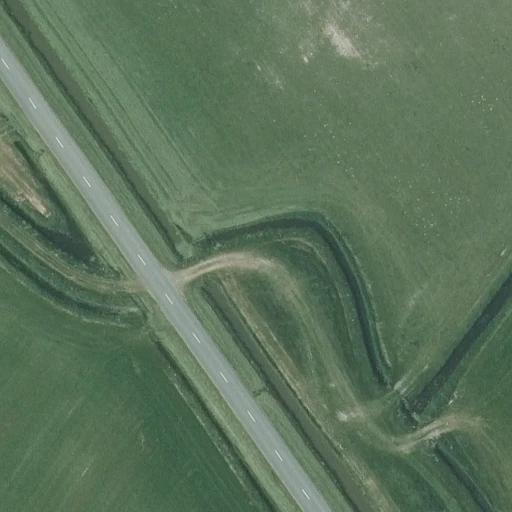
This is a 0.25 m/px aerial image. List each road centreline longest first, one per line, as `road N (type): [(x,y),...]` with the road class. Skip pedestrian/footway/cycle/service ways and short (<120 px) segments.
road 1 (track): [(448,511),(402,451),(340,395),(294,285),(268,267),(242,259),(157,284),(90,283),(0,222)]
road 2 (secondary): [(317,511),(0,58)]
